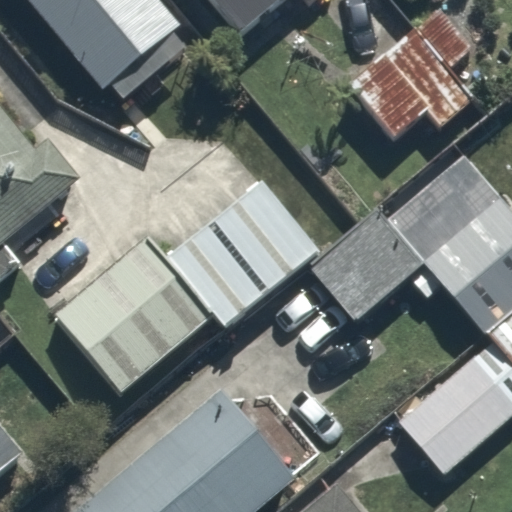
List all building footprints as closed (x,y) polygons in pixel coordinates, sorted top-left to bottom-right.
[(18,0),(104,101),(112,95),(125,109),(173,69),(159,56),(184,35),(154,0),(18,0)] [(207,0),(243,43),(295,0),(299,0),(310,12),(324,0),(207,0)] [(477,105),(417,35),(349,92),(396,148),(429,120),(442,135),(477,105)] [(0,290),(24,271),(6,251),(83,187),(49,148),(38,158),(0,113),(0,290)] [(444,292),(489,344),(511,323),(511,217),(466,164),(389,230),(426,272),(444,292)] [(167,270),(212,324),(227,340),(309,275),(323,263),(264,190),(167,270)] [(426,272),(389,230),(379,217),(323,263),(309,275),(359,332),(412,286),(426,272)] [(167,270),(147,246),(55,322),(122,402),(212,324),(167,270)] [(426,272),(412,286),(429,305),(444,292),(426,272)] [(511,323),(489,344),(494,348),(511,369),(511,323)] [(511,423),(511,369),(494,348),(398,429),(445,482),(511,423)] [(225,400),(90,511),(269,511),(298,488),(225,400)] [(0,482),(26,461),(0,429),(0,482)] [(353,511),(339,494),(317,511),(353,511)]
